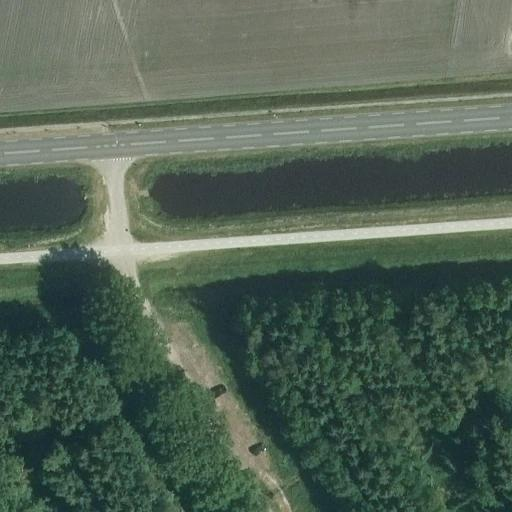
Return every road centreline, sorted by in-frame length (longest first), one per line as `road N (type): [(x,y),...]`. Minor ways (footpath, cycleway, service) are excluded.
road 1 (primary): [(110,146),(511,118)]
road 2 (track): [(124,251),(140,304),(244,473)]
